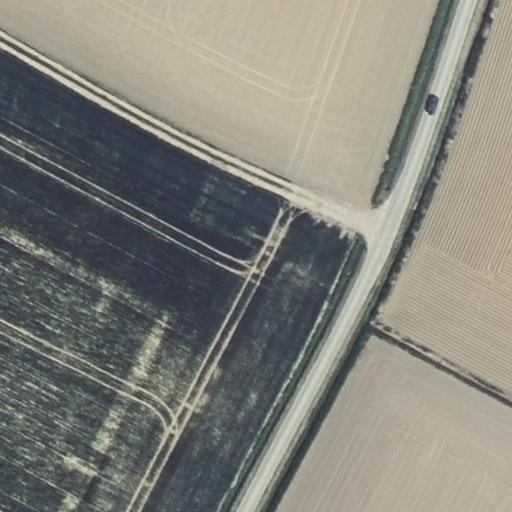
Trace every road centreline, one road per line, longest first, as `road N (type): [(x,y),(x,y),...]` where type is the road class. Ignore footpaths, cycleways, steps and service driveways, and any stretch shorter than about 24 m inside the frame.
road 1 (unclassified): [(244,511),(387,233),(467,0)]
road 2 (track): [(387,233),(231,167),(0,36)]
